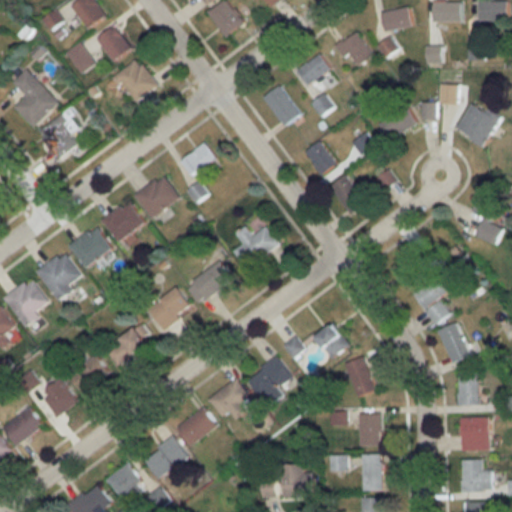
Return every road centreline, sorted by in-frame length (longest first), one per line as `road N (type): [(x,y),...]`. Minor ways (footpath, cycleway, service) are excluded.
road 1 (residential): [(425,511),(421,407),(405,346),(147,0)]
road 2 (residential): [(0,503),(425,195),(436,173)]
road 3 (residential): [(0,244),(327,0)]
